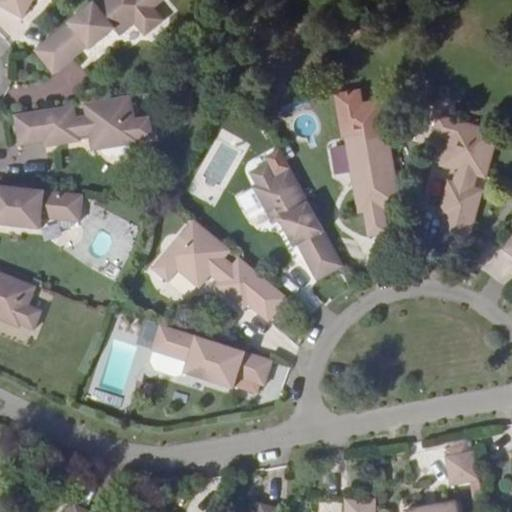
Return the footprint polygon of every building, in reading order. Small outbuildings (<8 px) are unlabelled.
[(0,0),(0,9),(20,20),(32,0),(39,0),(40,0),(0,0)] [(98,0),(36,50),(54,74),(84,50),(85,52),(102,39),(98,34),(107,27),(116,38),(133,24),(144,37),(163,21),(153,9),(163,0),(98,0)] [(137,118),(134,96),(87,104),(85,104),(87,114),(76,115),(74,106),(70,106),(14,115),(12,113),(19,145),(43,142),(44,148),(79,143),(78,136),(90,134),(93,151),(122,148),(124,161),(144,158),(141,142),(137,118)] [(156,113),(137,118),(141,142),(161,137),(156,113)] [(487,176),(499,131),(438,114),(433,133),(447,137),(440,164),(457,169),(453,180),(447,179),(438,214),(445,216),(438,242),(465,249),(481,192),(483,188),(475,186),(478,174),(486,177),(487,176)] [(400,206),(387,130),(368,133),(365,120),(345,123),(347,137),(344,137),(352,181),(363,180),(364,187),(356,188),(361,213),(364,212),(368,237),(390,234),(385,209),(400,206)] [(264,156),(267,162),(248,172),(255,185),(251,187),(272,224),(282,218),(286,224),(282,227),(293,247),(297,245),(317,279),(342,266),(289,167),(278,149),(264,156)] [(80,221),(82,196),(30,190),(23,185),(21,184),(19,184),(17,184),(14,186),(9,188),(0,186),(0,226),(9,227),(10,222),(20,223),(19,228),(40,231),(40,218),(80,221)] [(260,213),(251,192),(238,197),(247,219),(260,213)] [(227,247),(191,218),(152,267),(167,279),(176,268),(197,285),(208,272),(218,280),(214,285),(242,308),(246,303),(267,320),(287,297),(241,259),(238,256),(232,263),(223,256),(228,249),(227,247)] [(28,305),(35,287),(0,272),(0,318),(19,326),(20,322),(32,328),(40,310),(28,305)] [(215,340),(184,330),(183,336),(145,324),(137,350),(173,362),(171,371),(229,390),(235,376),(269,386),(277,359),(234,346),(215,340)] [(171,371),(173,362),(137,350),(133,361),(137,369),(162,378),(170,373),(171,371)] [(453,485),(481,480),(476,451),(447,456),(453,485)] [(375,511),(376,500),(347,500),(346,511),(375,511)] [(468,511),(466,500),(414,509),(414,511),(468,511)] [(281,511),(282,508),(262,503),(259,511),(281,511)]
